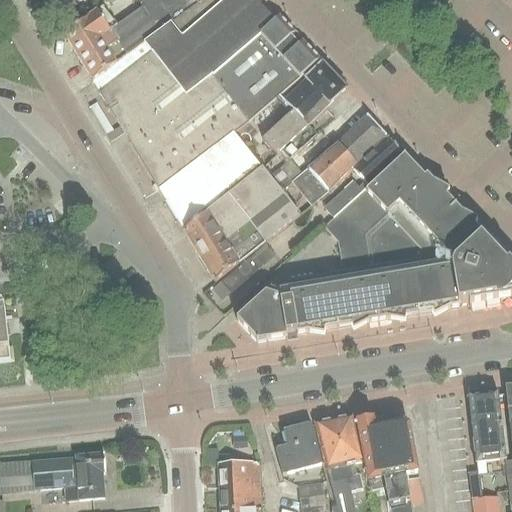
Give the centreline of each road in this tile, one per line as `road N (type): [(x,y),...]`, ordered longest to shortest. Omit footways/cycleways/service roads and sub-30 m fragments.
road 1 (tertiary): [(176,404),(511,344)]
road 2 (unclassified): [(511,233),(285,0)]
road 3 (unclassified): [(148,261),(3,0)]
road 4 (unclassified): [(148,261),(0,119)]
road 5 (tertiary): [(0,425),(176,404)]
road 6 (unclassified): [(176,404),(169,291),(148,261)]
